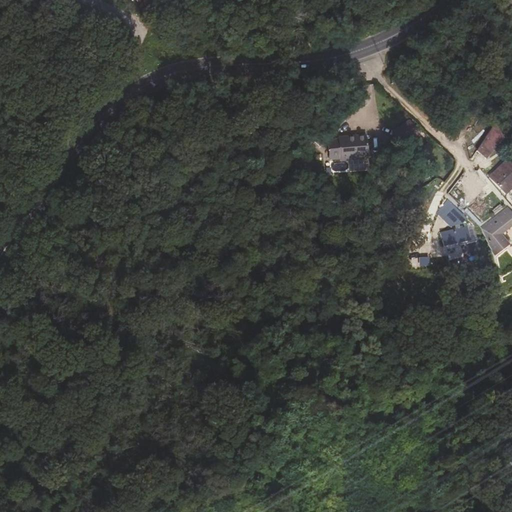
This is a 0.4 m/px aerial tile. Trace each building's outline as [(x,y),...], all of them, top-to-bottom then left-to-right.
[(411,119),(392,130),(404,149),(422,138),(411,119)] [(511,139),(504,127),(484,156),(497,165),(511,143),(511,139)] [(347,158),(364,157),(373,157),(373,156),(372,132),(345,134),(345,136),(337,136),(338,157),(346,157),(347,158)] [(302,171),(310,161),(302,153),(293,162),(302,171)] [(373,157),(364,157),(365,165),(373,164),(373,157)] [(302,171),(306,174),(314,165),(310,161),(302,171)] [(511,166),(497,179),(511,195),(511,194),(511,166)] [(463,198),(450,209),(463,224),(469,223),(470,228),(454,229),(455,243),(483,239),(482,226),(475,227),(475,223),(481,218),(463,198)] [(511,215),(498,227),(511,242),(511,215)] [(511,256),(511,242),(498,227),(494,231),(508,259),(511,256)]
